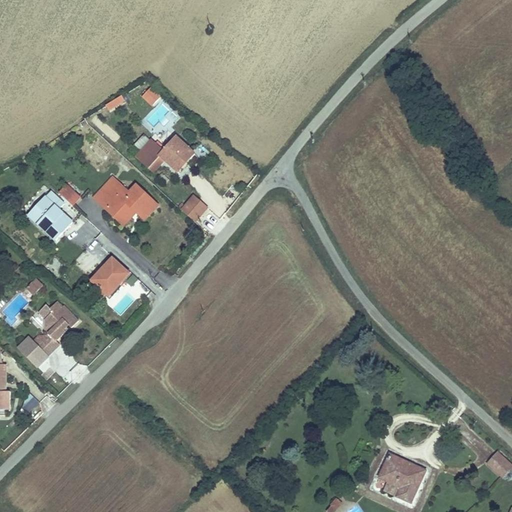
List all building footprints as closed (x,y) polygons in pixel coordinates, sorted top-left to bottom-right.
[(142,97),(152,107),(162,98),(151,88),(142,97)] [(104,108),(106,113),(125,102),(122,97),(104,108)] [(127,130),(138,139),(143,133),(132,124),(127,130)] [(164,152),(153,141),(137,157),(155,173),(166,161),(179,173),(196,154),(177,137),(164,152)] [(95,198),(101,204),(102,203),(107,209),(110,207),(122,219),(132,208),(137,212),(146,220),(159,206),(138,186),(131,194),(114,178),(95,198)] [(58,194),(73,208),(82,198),(67,184),(58,194)] [(24,212),(57,242),(79,217),(51,192),(46,197),(41,193),(24,212)] [(195,224),(209,209),(193,195),(180,209),(195,224)] [(107,209),(124,226),(137,212),(132,208),(122,219),(110,207),(107,209)] [(29,255),(41,267),(46,262),(33,250),(29,255)] [(93,281),(108,295),(121,281),(123,282),(130,274),(114,259),(93,281)] [(30,286),(37,293),(43,287),(35,280),(30,286)] [(93,281),(87,288),(102,301),(108,295),(93,281)] [(121,281),(108,295),(110,297),(123,282),(121,281)] [(30,286),(28,288),(35,295),(37,293),(30,286)] [(36,346),(48,358),(60,345),(57,341),(66,332),(63,329),(68,324),(72,328),(79,321),(64,306),(63,307),(58,302),(51,309),(47,305),(39,313),(46,320),(46,324),(52,330),(48,334),(45,337),(36,346)] [(45,337),(39,336),(33,342),(36,346),(45,337)] [(0,356),(0,409),(11,410),(11,392),(7,392),(0,392),(0,384),(4,385),(7,381),(7,365),(2,365),(1,357),(0,356)] [(28,415),(39,405),(30,395),(18,404),(28,415)] [(488,465),(503,478),(511,468),(511,465),(499,453),(488,465)] [(381,478),(390,482),(386,491),(412,503),(426,471),(391,455),(381,478)] [(338,500),(327,511),(335,511),(342,504),(338,500)]
